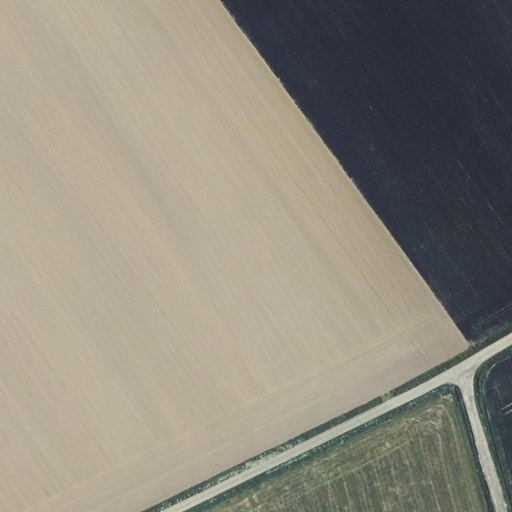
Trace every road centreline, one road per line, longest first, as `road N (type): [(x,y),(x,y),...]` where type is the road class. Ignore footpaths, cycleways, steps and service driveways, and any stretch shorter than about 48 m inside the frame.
road 1 (unclassified): [(459,369),(169,511)]
road 2 (unclassified): [(459,369),(501,511)]
